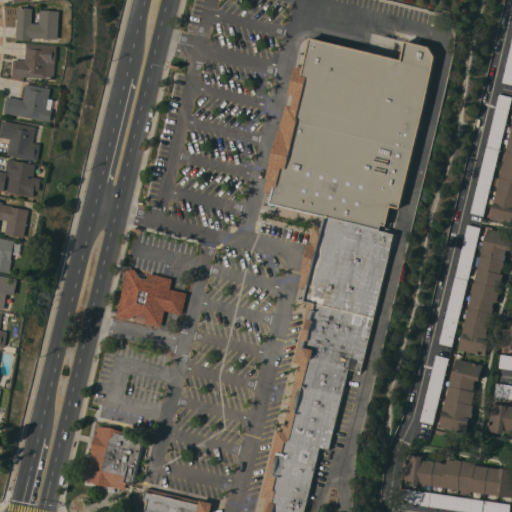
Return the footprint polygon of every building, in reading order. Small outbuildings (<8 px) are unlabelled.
[(59,39),(42,37),(42,38),(31,37),(31,40),(17,39),(19,7),(34,8),(33,23),(41,23),(42,9),(61,10),(59,39)] [(406,41),(432,47),(437,57),(401,208),(391,206),(386,226),(381,224),(380,230),(326,218),(271,204),(273,193),(266,192),(286,106),(292,107),(295,96),(289,95),(295,67),(303,69),(311,38),(402,60),(406,41)] [(511,84),(502,82),(511,41),(511,84)] [(58,45),(57,62),(56,76),(49,76),(48,78),(14,76),(14,59),(26,60),(27,43),(58,45)] [(5,112),(8,96),(25,99),(27,83),(52,88),(49,108),(54,109),(52,121),(5,112)] [(511,101),(484,216),(470,212),(499,93),(511,96),(511,101)] [(9,155),(12,138),(0,136),(3,120),(38,126),(35,142),(43,144),(40,161),(9,155)] [(511,130),(511,223),(490,218),(511,130)] [(38,164),(36,176),(44,177),(41,191),(37,190),(36,196),(8,191),(11,176),(9,176),(10,171),(7,170),(10,158),(38,164)] [(5,191),(0,189),(0,170),(9,172),(5,191)] [(26,237),(7,234),(9,220),(1,218),(0,223),(0,200),(4,201),(4,204),(13,205),(13,206),(31,209),(26,237)] [(375,318),(392,246),(396,247),(399,235),(380,230),(326,218),(323,233),(314,231),(299,292),(308,294),(306,300),(309,301),(375,318)] [(467,224),(481,227),(452,346),(439,343),(467,224)] [(488,228),(511,233),(511,246),(511,250),(507,249),(501,273),(504,274),(497,302),(494,302),(493,307),(494,307),(493,313),(492,313),(491,314),(492,315),(490,325),(489,325),(485,340),(489,341),(485,356),(458,349),(488,228)] [(0,237),(16,240),(13,258),(14,258),(12,272),(0,270),(0,237)] [(171,288),(188,293),(182,314),(166,310),(161,326),(145,323),(145,322),(134,319),(135,315),(129,319),(117,316),(128,267),(173,278),(171,288)] [(0,274),(20,278),(17,295),(9,293),(6,309),(0,307),(0,274)] [(309,301),(294,364),(299,365),(284,431),(277,429),(261,497),(267,498),(263,511),(305,511),(321,447),(330,450),(349,369),(362,372),(375,318),(309,301)] [(0,347),(0,313),(4,314),(1,330),(9,331),(6,348),(0,347)] [(511,348),(499,347),(503,319),(511,320),(511,348)] [(436,354),(449,358),(433,424),(420,421),(436,354)] [(511,355),(511,369),(498,367),(500,354),(511,355)] [(456,358),(483,365),(480,380),(475,379),(474,385),(475,385),(474,391),(476,391),(472,404),(474,405),(467,433),(440,427),(456,358)] [(511,384),(511,398),(494,396),(496,382),(511,384)] [(511,430),(504,429),(504,433),(485,430),(489,403),(511,406),(511,430)] [(127,482),(125,489),(86,480),(93,452),(92,451),(96,434),(97,434),(99,425),(141,436),(141,437),(145,438),(134,484),(127,482)] [(511,496),(404,481),(408,454),(424,456),(423,458),(434,460),(434,461),(437,461),(437,460),(442,461),(442,462),(448,463),(448,458),(456,459),(474,461),(474,462),(477,463),(477,464),(501,468),(501,467),(511,468),(511,496)] [(134,511),(135,511),(140,491),(146,493),(147,487),(201,500),(201,499),(214,502),(211,511),(134,511)] [(473,511),(402,502),(404,488),(511,504),(509,511),(473,511)]
